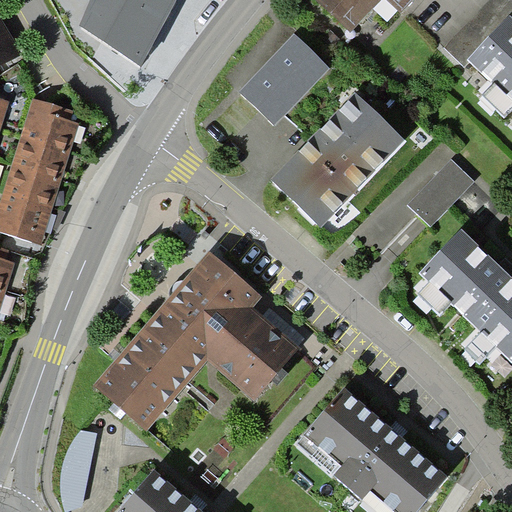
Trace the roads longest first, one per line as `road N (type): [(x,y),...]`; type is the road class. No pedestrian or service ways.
road 1 (residential): [(147,134),(425,367),(511,485)]
road 2 (tertiary): [(147,134),(72,293),(4,502)]
road 3 (residential): [(147,134),(61,54),(30,0)]
road 4 (tertiary): [(247,0),(147,134)]
